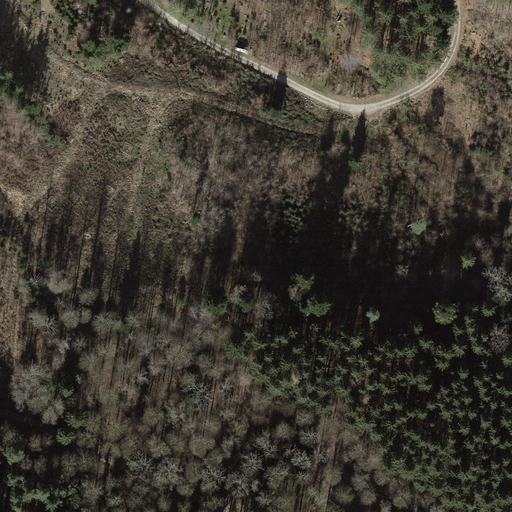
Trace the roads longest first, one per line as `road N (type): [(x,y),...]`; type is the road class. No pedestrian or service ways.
road 1 (track): [(454,0),(455,42),(436,78),(358,106),(331,102),(140,0)]
road 2 (track): [(227,511),(0,412)]
